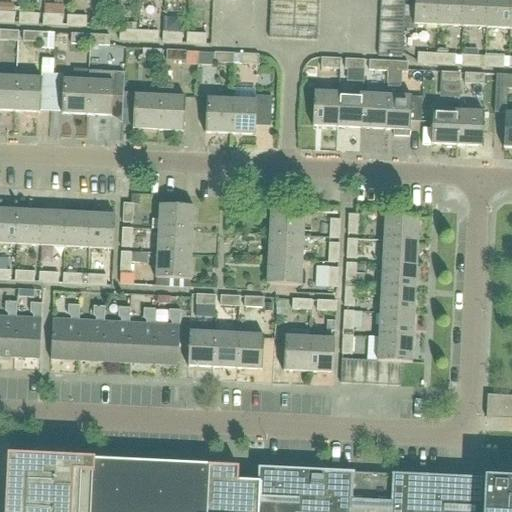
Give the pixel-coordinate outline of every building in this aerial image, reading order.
[(380,0),(380,10),(404,11),(404,0),(380,0)] [(414,0),(414,27),(438,29),(439,0),(414,0)] [(463,0),(439,0),(438,29),(462,30),(463,0)] [(463,0),(462,30),(486,31),(487,0),(463,0)] [(487,0),(486,31),(510,32),(511,0),(487,0)] [(270,15),(294,16),(295,4),(271,3),(270,15)] [(294,16),(318,18),(319,6),(295,4),(294,16)] [(404,11),(380,10),(380,22),(404,23),(404,11)] [(0,23),(14,25),(14,15),(0,13),(0,23)] [(19,25),(38,26),(39,16),(19,15),(19,25)] [(294,16),(270,15),(270,27),(294,28),(294,16)] [(43,16),(43,26),(62,27),(63,17),(43,16)] [(294,28),(318,29),(318,18),(294,16),(294,28)] [(67,28),(86,29),(87,18),(68,17),(67,28)] [(380,22),(379,34),(403,35),(404,23),(380,22)] [(119,42),(138,43),(139,33),(136,33),(136,25),(125,24),(124,32),(120,32),(119,42)] [(294,28),(270,27),(269,40),(293,41),(294,28)] [(318,29),(294,28),(293,41),(317,42),(318,29)] [(0,41),(18,43),(19,33),(0,31),(0,41)] [(43,34),(24,33),(23,43),(43,44),(43,34)] [(158,34),(139,33),(138,43),(158,44),(158,34)] [(163,44),(182,45),(182,35),(163,34),(163,44)] [(403,35),(379,34),(379,46),(403,47),(403,35)] [(71,46),(90,47),(91,37),(72,36),(71,46)] [(187,36),(187,46),(206,47),(206,36),(187,36)] [(91,37),(90,47),(109,47),(110,37),(91,37)] [(379,46),(378,59),(402,60),(403,47),(379,46)] [(162,52),(143,51),(142,62),(162,62),(162,52)] [(186,53),(167,52),(166,63),(186,63),(186,53)] [(234,55),(215,54),(215,65),(234,66),(234,55)] [(417,65),(436,66),(437,56),(417,55),(417,65)] [(258,56),(239,56),(239,66),(258,67),(258,56)] [(456,56),(437,56),(436,66),(455,67),(456,56)] [(460,67),(480,68),(480,57),(461,57),(460,67)] [(485,58),(484,68),(504,69),(504,59),(485,58)] [(340,61),(322,60),(321,70),(340,71),(340,61)] [(364,62),(346,61),(345,71),(364,72),(364,62)] [(389,63),(378,63),(370,62),(369,72),(388,74),(389,63)] [(89,71),(87,118),(111,119),(113,98),(124,99),(125,74),(113,74),(113,84),(100,83),(100,72),(104,73),(104,63),(90,63),(89,71)] [(389,63),(388,74),(407,75),(408,64),(389,63)] [(53,77),(51,103),(62,104),(61,116),(87,118),(89,71),(74,70),(73,82),(64,81),(64,77),(53,77)] [(460,85),(460,75),(441,74),(440,84),(460,85)] [(484,76),(465,75),(464,85),(484,86),(484,76)] [(41,103),(51,103),(53,77),(42,76),(41,80),(16,79),(15,114),(40,115),(41,103)] [(511,91),(511,77),(496,77),(495,91),(511,91)] [(16,79),(0,78),(0,113),(15,114),(16,79)] [(409,80),(410,93),(424,93),(424,80),(409,80)] [(161,98),(160,98),(158,133),(184,134),(185,100),(173,99),(174,88),(162,87),(161,98)] [(387,97),(385,132),(410,133),(411,99),(398,98),(399,89),(387,88),(387,97)] [(339,95),(314,94),(313,129),(337,130),(339,95)] [(337,130),(361,131),(363,96),(339,95),(337,130)] [(387,97),(363,96),(361,131),(385,132),(387,97)] [(158,133),(160,98),(134,97),(133,132),(158,133)] [(230,137),(255,138),(256,124),(271,125),(272,99),(256,98),(255,103),(232,102),(230,137)] [(232,102),(207,101),(205,135),(230,137),(232,102)] [(456,148),(458,112),(433,111),(431,147),(456,148)] [(484,114),(458,112),(456,148),(482,149),(484,114)] [(511,150),(511,114),(505,115),(503,150),(511,150)] [(134,206),(131,206),(124,206),(123,225),(133,226),(134,206)] [(193,235),(194,209),(159,207),(158,233),(193,235)] [(18,212),(0,211),(0,246),(17,247),(18,212)] [(17,247),(41,249),(42,213),(18,212),(17,247)] [(41,249),(65,250),(66,215),(42,213),(41,249)] [(304,239),(305,214),(270,213),(269,237),(304,239)] [(65,250),(89,251),(90,216),(66,215),(65,250)] [(89,251),(113,252),(115,217),(90,216),(89,251)] [(348,217),(347,236),(358,237),(359,217),(348,217)] [(384,218),(383,243),(418,245),(420,220),(384,218)] [(340,241),(341,222),(330,221),(329,241),(340,241)] [(133,231),(122,231),(121,250),(132,250),(133,231)] [(192,258),(193,235),(158,233),(157,256),(192,258)] [(304,239),(269,237),(268,261),(303,263),(304,239)] [(358,242),(347,242),(346,261),(357,262),(358,242)] [(417,269),(418,245),(383,243),(382,267),(417,269)] [(329,265),(339,265),(340,246),(329,245),(329,265)] [(121,255),(120,274),(131,274),(132,255),(121,255)] [(191,283),(192,258),(157,256),(155,281),(191,283)] [(302,288),(303,263),(268,261),(267,286),(302,288)] [(356,266),(346,265),(345,285),(356,285),(356,266)] [(382,267),(380,291),(416,293),(417,269),(382,267)] [(338,289),(339,270),(328,270),(327,289),(338,289)] [(0,282),(10,283),(11,273),(0,272),(0,282)] [(15,283),(34,284),(35,274),(15,273),(15,283)] [(40,275),(39,284),(59,285),(59,276),(40,275)] [(63,276),(63,286),(82,287),(83,277),(63,276)] [(87,287),(106,288),(107,278),(87,277),(87,287)] [(355,290),(345,290),(344,309),(354,310),(355,290)] [(415,317),(416,293),(380,291),(380,315),(415,317)] [(215,298),(196,297),(196,307),(215,308),(215,298)] [(240,300),(220,299),(219,308),(239,309),(240,300)] [(264,301),(244,300),(244,310),(263,311),(264,301)] [(312,303),(292,302),(292,312),(311,313),(312,303)] [(335,322),(336,314),(336,304),(317,303),(316,313),(326,314),(325,321),(335,322)] [(0,359),(13,360),(15,320),(16,320),(17,305),(5,304),(5,313),(8,316),(8,320),(0,319),(0,359)] [(13,360),(39,361),(42,306),(30,305),(30,314),(33,317),(33,321),(16,320),(15,320),(13,360)] [(50,362),(76,363),(78,323),(79,323),(80,308),(68,307),(68,316),(71,319),(71,322),(54,322),(54,321),(52,321),(50,362)] [(76,363),(101,364),(103,324),(104,324),(105,309),(93,308),(93,317),(96,320),(96,324),(79,323),(78,323),(76,363)] [(101,364),(127,366),(129,325),(130,310),(119,309),(118,318),(121,322),(121,325),(104,324),(103,324),(101,364)] [(127,366),(152,367),(154,327),(155,327),(155,311),(144,311),(143,320),(146,323),(146,326),(129,325),(127,366)] [(154,327),(152,367),(178,368),(180,312),(169,312),(168,321),(172,324),(171,327),(155,327),(154,327)] [(354,313),(344,313),(343,333),(353,333),(354,313)] [(380,315),(379,339),(414,341),(415,317),(380,315)] [(238,336),(236,372),(262,373),(264,338),(250,337),(250,326),(238,326),(238,336)] [(212,370),(214,335),(190,334),(188,369),(212,370)] [(238,336),(214,335),(212,370),(236,372),(238,336)] [(343,337),(342,356),(352,357),(353,338),(343,337)] [(310,340),(285,339),(283,374),(308,375),(310,340)] [(389,365),(402,365),(412,365),(414,341),(379,339),(378,363),(378,364),(389,365)] [(308,375),(333,376),(335,341),(310,340),(308,375)] [(340,385),(352,386),(353,362),(341,361),(340,385)] [(352,386),(364,387),(365,362),(353,362),(352,386)] [(376,387),(377,363),(365,362),(364,387),(376,387)] [(376,387),(388,388),(389,365),(378,364),(378,363),(377,363),(376,387)] [(400,388),(402,365),(389,365),(388,388),(400,388)] [(511,421),(511,398),(487,397),(486,420),(511,421)] [(511,511),(511,482),(482,481),(422,479),(258,471),(257,485),(237,484),(238,470),(64,461),(64,458),(64,457),(12,454),(8,454),(8,455),(4,511),(511,511)]
